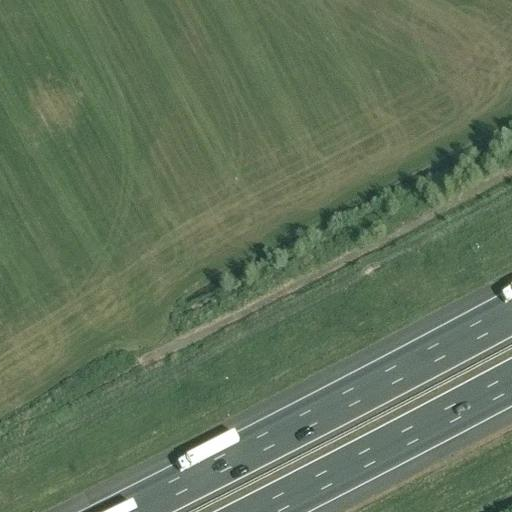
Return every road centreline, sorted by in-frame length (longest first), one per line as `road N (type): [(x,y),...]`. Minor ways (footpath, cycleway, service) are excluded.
road 1 (unclassified): [(113,379),(511,169)]
road 2 (motorway): [(511,310),(125,511)]
road 3 (motorway): [(261,511),(511,382)]
